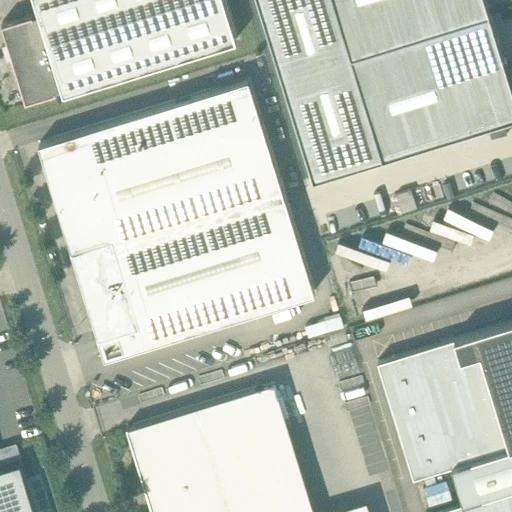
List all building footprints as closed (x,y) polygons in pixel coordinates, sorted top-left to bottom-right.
[(237,38),(224,0),(35,0),(39,11),(2,22),(26,99),(63,88),(64,92),(237,38)] [(334,0),(259,0),(314,177),(383,156),(352,54),(334,0)] [(486,0),(334,0),(352,54),(491,12),(486,0)] [(511,80),(491,12),(352,54),(383,156),(511,115),(511,80)] [(39,142),(75,258),(285,193),(249,78),(39,142)] [(395,194),(401,214),(416,209),(410,190),(395,194)] [(285,193),(75,258),(99,335),(121,329),(127,349),(315,291),(285,193)] [(511,511),(511,317),(378,359),(414,476),(452,464),(463,500),(425,511),(511,511)] [(293,511),(256,386),(127,425),(153,511),(293,511)] [(0,444),(0,460),(18,458),(17,442),(0,444)] [(35,511),(20,461),(0,466),(0,511),(35,511)]
